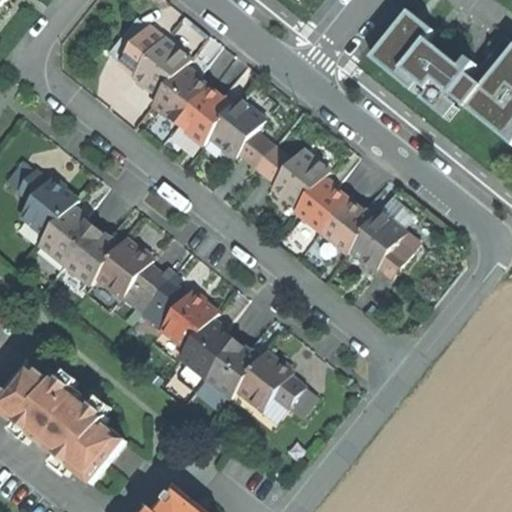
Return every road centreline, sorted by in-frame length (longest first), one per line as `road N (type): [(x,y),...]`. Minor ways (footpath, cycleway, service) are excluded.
road 1 (residential): [(82,0),(34,63),(411,371)]
road 2 (residential): [(411,371),(498,262),(500,245),(488,225),(304,79)]
road 3 (residential): [(299,511),(411,371)]
road 4 (residential): [(304,79),(210,0)]
